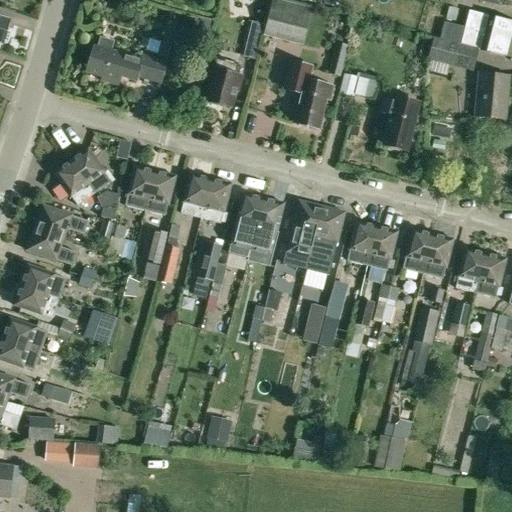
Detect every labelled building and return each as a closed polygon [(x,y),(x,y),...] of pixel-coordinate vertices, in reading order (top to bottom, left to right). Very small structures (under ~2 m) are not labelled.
[(269,2),(260,39),(299,49),(308,12),(269,2)] [(440,25),(436,40),(475,50),(510,59),(510,58),(511,50),(511,23),(484,16),(466,11),(461,31),(440,25)] [(380,39),(382,29),(374,27),(372,38),(380,39)] [(139,61),(135,60),(110,52),(113,42),(99,38),(96,48),(93,47),(85,73),(101,78),(100,82),(116,87),(117,83),(127,86),(128,84),(134,85),(136,77),(159,84),(166,63),(141,56),(139,61)] [(247,38),(242,58),(253,60),(258,40),(247,38)] [(432,39),(427,60),(470,72),(474,53),(475,50),(436,40),(432,39)] [(336,43),(328,75),(340,78),(348,46),(336,43)] [(220,105),(230,107),(234,91),(237,91),(241,77),(238,76),(241,66),(217,60),(214,70),(213,70),(205,102),(208,102),(210,105),(217,107),(220,105)] [(300,95),(294,123),(298,124),(297,127),(306,129),(306,127),(317,129),(324,98),(331,100),(333,89),(325,87),(309,83),(313,66),(291,61),(283,91),(300,95)] [(379,79),(359,74),(354,95),(374,100),(379,79)] [(338,94),(351,98),(356,78),(343,75),(338,94)] [(478,75),(477,88),(474,117),(503,120),(507,78),(478,75)] [(379,113),(390,115),(382,145),(389,147),(390,150),(398,152),(400,150),(406,151),(414,120),(412,120),(415,109),(382,100),(379,113)] [(87,150),(70,162),(93,195),(110,182),(104,173),(87,150)] [(77,207),(93,195),(70,162),(52,174),(69,198),(70,198),(77,207)] [(124,207),(144,212),(154,172),(133,167),(125,200),(124,207)] [(164,217),(166,209),(167,209),(175,177),(154,172),(144,212),(164,217)] [(180,215),(200,220),(210,180),(190,175),(182,206),(180,215)] [(222,216),(223,217),(230,185),(210,180),(200,220),(220,225),(222,216)] [(105,192),(96,198),(102,209),(115,212),(116,209),(119,196),(110,194),(105,192)] [(232,234),(227,253),(247,258),(252,239),(253,239),(256,225),(262,199),(242,194),(234,226),(232,234)] [(247,258),(246,262),(267,267),(275,235),(283,204),(262,199),(256,225),(253,239),(252,239),(247,258)] [(290,233),(287,243),(286,249),(299,253),(303,237),(313,240),(317,225),(321,208),(297,202),(289,233),(290,233)] [(41,207),(33,229),(63,239),(66,230),(84,236),(88,222),(69,216),(69,215),(41,207)] [(331,261),(333,254),(335,245),(336,245),(344,213),(321,208),(317,225),(313,240),(309,254),(318,257),(331,261)] [(113,221),(115,212),(102,209),(100,218),(113,221)] [(102,221),(97,238),(109,241),(114,225),(102,221)] [(345,263),(354,265),(365,268),(376,227),(355,222),(347,253),(348,253),(345,263)] [(171,225),(168,238),(177,240),(180,228),(171,225)] [(122,241),(126,228),(117,226),(113,239),(122,241)] [(365,268),(377,271),(385,273),(388,262),(388,263),(396,233),(376,227),(365,268)] [(63,239),(33,229),(26,251),(55,261),(73,267),(77,254),(60,248),(63,239)] [(159,266),(167,233),(153,230),(145,262),(159,266)] [(403,260),(404,260),(401,270),(421,275),(431,235),(411,230),(403,260)] [(452,240),(431,235),(421,275),(441,280),(444,270),(445,270),(452,240)] [(217,265),(221,247),(204,243),(196,278),(213,282),(217,265)] [(157,282),(171,285),(180,251),(166,247),(157,282)] [(456,279),(457,279),(454,290),(474,295),(484,254),(464,249),(456,279)] [(505,260),(484,254),(474,295),(494,299),(497,289),(505,260)] [(155,282),(159,267),(146,264),(144,273),(145,273),(143,280),(155,282)] [(217,265),(213,282),(221,284),(225,266),(217,265)] [(27,266),(20,286),(59,300),(66,280),(55,276),(55,275),(27,266)] [(84,269),(81,277),(93,281),(96,273),(84,269)] [(81,277),(78,285),(90,290),(93,281),(81,277)] [(125,296),(137,297),(141,283),(130,277),(125,296)] [(212,284),(208,296),(218,299),(221,286),(212,284)] [(380,285),(377,298),(386,300),(390,287),(380,285)] [(59,300),(20,286),(13,306),(41,316),(41,315),(52,319),(59,300)] [(390,287),(386,300),(396,302),(399,290),(390,287)] [(440,306),(443,291),(431,289),(429,303),(440,306)] [(330,295),(327,308),(336,311),(339,298),(330,295)] [(368,328),(374,304),(359,300),(353,324),(368,328)] [(465,328),(470,307),(456,303),(451,324),(465,328)] [(316,345),(325,308),(311,305),(302,341),(316,345)] [(254,307),(250,320),(252,320),(259,322),(263,309),(254,307)] [(263,309),(259,322),(261,322),(269,324),(272,312),(263,309)] [(429,353),(439,313),(420,309),(411,348),(427,352),(429,353)] [(108,346),(117,319),(92,311),(83,338),(108,346)] [(484,314),(470,372),(483,375),(494,330),(497,317),(484,314)] [(511,321),(497,317),(494,330),(511,334),(511,321)] [(8,319),(2,339),(40,352),(47,333),(36,329),(36,328),(8,319)] [(261,322),(259,322),(252,320),(247,341),(255,344),(261,322)] [(62,322),(59,329),(72,334),(75,327),(62,322)] [(59,329),(56,338),(68,343),(72,334),(59,329)] [(40,352),(2,339),(0,343),(0,361),(23,368),(33,372),(40,352)] [(427,352),(411,348),(410,351),(415,351),(407,379),(420,383),(427,352)] [(72,362),(70,371),(82,375),(85,366),(72,362)] [(47,382),(74,391),(78,377),(52,368),(47,382)] [(31,387),(23,384),(14,381),(14,380),(0,375),(0,401),(6,403),(10,393),(26,399),(31,387)] [(49,400),(52,389),(53,387),(44,385),(40,398),(49,400)] [(6,403),(0,401),(0,425),(15,430),(20,418),(3,412),(6,403)] [(30,416),(28,439),(53,441),(55,418),(30,416)] [(406,438),(410,422),(398,418),(397,420),(395,422),(393,423),(386,422),(383,433),(406,438)] [(211,422),(206,441),(226,445),(230,426),(211,422)] [(103,426),(102,444),(115,446),(117,428),(103,426)] [(145,433),(144,438),(143,445),(166,450),(168,438),(145,433)] [(397,472),(402,448),(404,440),(381,435),(374,466),(397,472)] [(468,437),(460,472),(467,474),(476,438),(468,437)] [(324,438),(319,463),(335,465),(339,443),(324,438)] [(320,445),(311,443),(295,439),(291,457),(316,462),(320,445)] [(72,464),(73,444),(46,442),(44,461),(72,464)] [(99,446),(73,444),(72,464),(71,468),(97,470),(99,446)] [(490,453),(484,478),(496,480),(502,456),(490,453)] [(0,498),(1,499),(7,500),(11,467),(0,465),(0,498)] [(432,467),(430,477),(450,481),(452,471),(432,467)]
